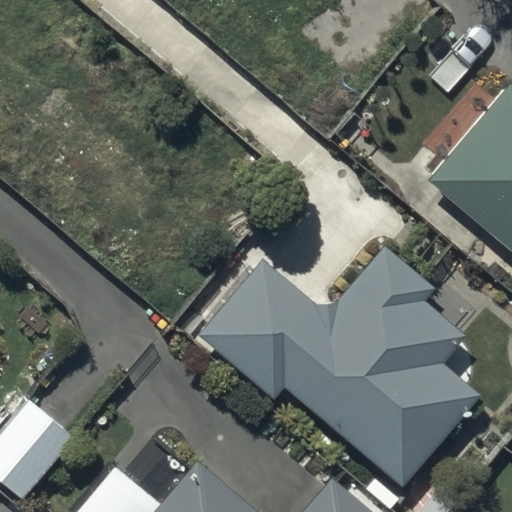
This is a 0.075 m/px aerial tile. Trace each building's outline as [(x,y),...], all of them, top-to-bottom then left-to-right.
[(195,0),(247,42),(281,0),(195,0)] [(43,42),(0,95),(0,146),(105,232),(131,200),(143,210),(186,158),(43,42)] [(263,42),(242,67),(313,128),(337,99),(286,56),(283,60),(263,42)] [(511,92),(507,88),(425,186),(511,259),(511,92)] [(201,286),(142,237),(109,276),(168,325),(201,286)] [(258,260),(191,338),(265,403),(277,389),(393,491),(474,399),(434,364),(457,339),(418,305),(427,293),(378,250),(329,306),(310,308),(258,260)] [(70,439),(24,402),(0,431),(0,488),(18,503),(70,439)] [(251,511),(190,461),(147,511),(355,511),(321,483),(297,511),(251,511)]
